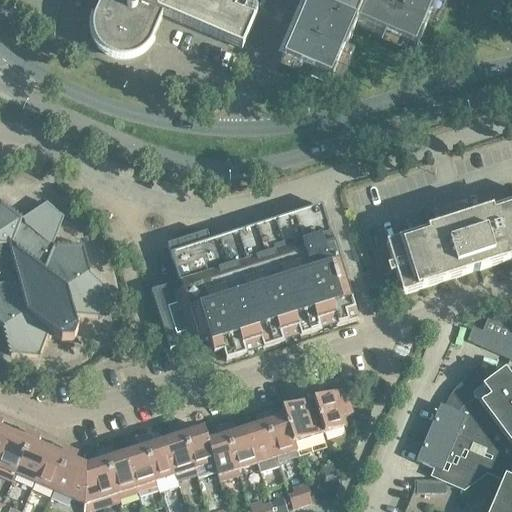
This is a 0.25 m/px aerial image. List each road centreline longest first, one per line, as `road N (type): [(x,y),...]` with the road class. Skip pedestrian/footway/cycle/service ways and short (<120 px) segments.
road 1 (unclassified): [(379,334),(222,387),(201,375),(61,419),(0,398)]
road 2 (secondary): [(216,171),(279,169),(360,146),(469,108),(507,85)]
road 3 (secondary): [(507,85),(462,87),(301,127),(235,132)]
road 4 (secondary): [(235,132),(126,111),(61,87),(0,49)]
road 5 (secondary): [(0,87),(181,165),(216,171)]
road 6 (unclassified): [(335,511),(394,380),(379,334)]
road 7 (unclassified): [(329,184),(511,126)]
road 8 (unclassified): [(379,334),(329,184)]
road 9 (unclassified): [(235,132),(285,0)]
road 10 (unclassified): [(511,290),(379,334)]
road 11 (unclassified): [(111,187),(41,143),(0,130)]
